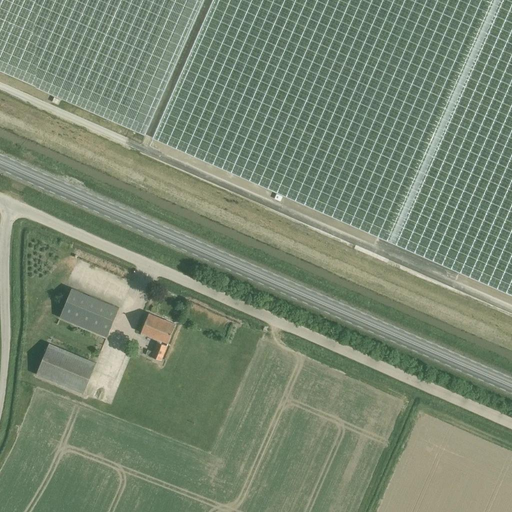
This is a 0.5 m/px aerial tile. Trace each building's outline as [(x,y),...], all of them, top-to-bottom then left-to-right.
[(0,0),(0,71),(145,135),(204,0),(0,0)] [(60,318),(69,321),(107,337),(119,308),(72,288),(60,318)] [(169,343),(172,334),(176,324),(149,314),(142,332),(169,343)] [(161,361),(167,346),(157,342),(153,352),(148,350),(146,354),(161,361)] [(84,394),(88,385),(97,363),(49,344),(37,374),(84,394)]
